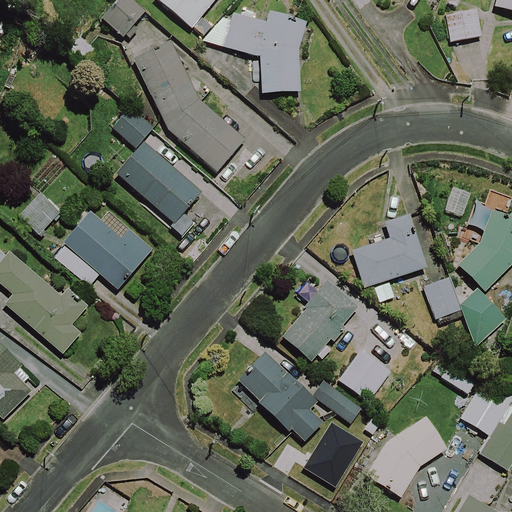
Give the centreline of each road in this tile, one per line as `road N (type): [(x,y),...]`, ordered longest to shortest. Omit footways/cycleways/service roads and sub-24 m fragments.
road 1 (residential): [(511,141),(444,125),(372,138),(310,181),(115,412)]
road 2 (residential): [(276,511),(115,412)]
road 3 (residential): [(115,412),(27,511)]
